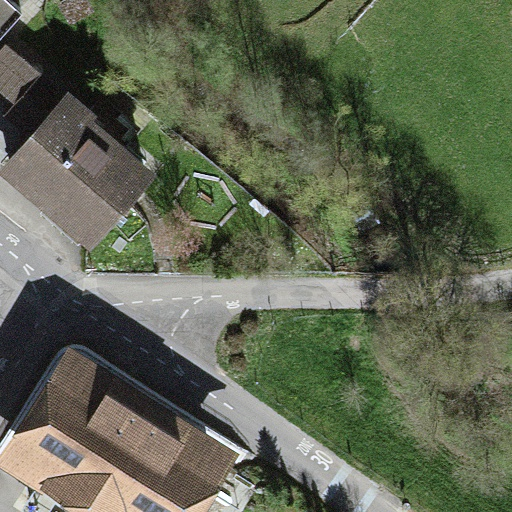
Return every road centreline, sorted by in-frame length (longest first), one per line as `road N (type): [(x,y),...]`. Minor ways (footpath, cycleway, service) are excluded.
road 1 (residential): [(511,283),(369,296),(205,294),(144,308),(115,338)]
road 2 (unclassified): [(115,338),(371,511)]
